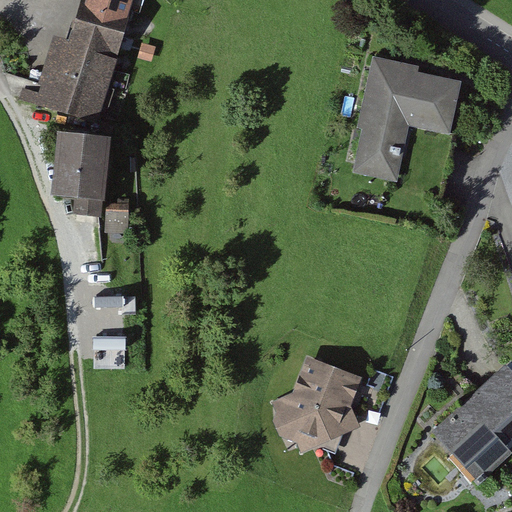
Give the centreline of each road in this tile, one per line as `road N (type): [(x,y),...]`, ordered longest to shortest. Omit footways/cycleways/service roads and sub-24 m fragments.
road 1 (residential): [(362,511),(511,129)]
road 2 (residential): [(73,297),(72,250),(0,78)]
road 3 (track): [(76,511),(87,464),(73,297)]
